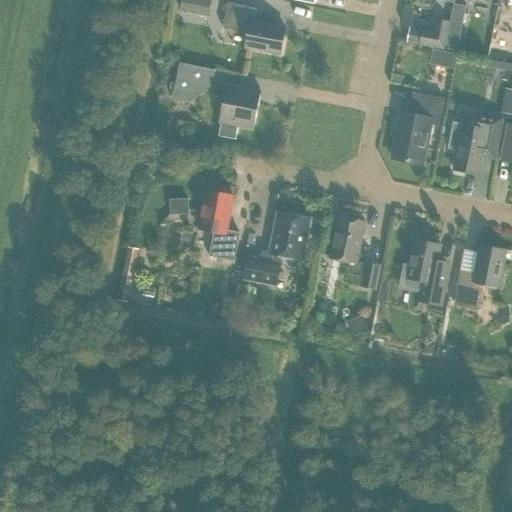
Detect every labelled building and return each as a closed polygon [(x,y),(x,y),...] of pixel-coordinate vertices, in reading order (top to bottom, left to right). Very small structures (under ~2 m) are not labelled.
[(208,18),(211,0),(182,0),(180,12),(208,18)] [(281,54),(286,28),(255,22),(258,8),(228,2),(223,27),(248,32),(245,47),(281,54)] [(449,27),(461,30),(466,7),(454,4),(449,27)] [(411,26),(412,20),(414,14),(404,12),(403,18),(402,24),(411,26)] [(443,49),(448,22),(432,18),(429,30),(410,26),(407,42),(443,49)] [(447,43),(461,46),(463,33),(450,30),(447,43)] [(511,62),(488,58),(487,66),(511,70),(511,62)] [(189,102),(212,86),(215,70),(180,62),(172,98),(189,102)] [(253,129),(261,90),(227,84),(219,122),(221,123),(218,136),(236,139),(238,126),(253,129)] [(439,126),(444,98),(413,92),(409,115),(401,113),(392,158),(423,164),(431,124),(439,126)] [(503,118),(480,113),(477,127),(454,123),(449,148),(458,150),(454,170),(478,175),(482,157),(495,159),(503,118)] [(511,125),(508,125),(501,161),(511,163),(511,181),(511,125)] [(235,261),(240,233),(226,231),(233,195),(207,190),(200,229),(214,232),(209,256),(235,261)] [(189,197),(169,198),(170,214),(189,213),(189,197)] [(302,259),(310,219),(278,213),(270,252),(262,250),(260,260),(248,258),(244,278),(276,285),(282,255),(302,259)] [(365,263),(358,262),(365,222),(338,217),(330,258),(348,261),(346,272),(363,275),(361,286),(376,289),(381,265),(365,262),(365,263)] [(441,306),(450,263),(438,260),(441,245),(415,240),(410,265),(404,264),(399,288),(420,292),(418,301),(441,306)] [(115,298),(134,302),(145,248),(126,244),(115,298)] [(511,251),(480,245),(474,273),(460,271),(454,302),(479,307),(484,284),(501,288),(504,272),(502,272),(506,251),(511,252),(511,251)] [(437,345),(426,343),(425,352),(436,354),(437,345)]
